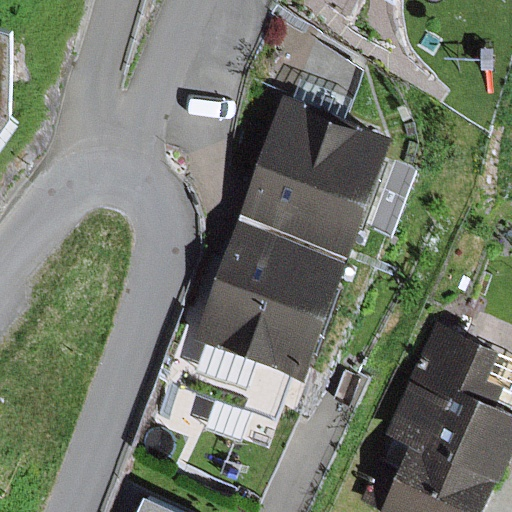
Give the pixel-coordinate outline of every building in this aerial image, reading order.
[(0,14),(0,137),(27,100),(24,21),(0,14)] [(398,130),(287,92),(247,205),(357,245),(398,130)] [(357,245),(247,205),(201,331),(181,324),(164,373),(279,415),(296,366),(312,371),(357,245)] [(510,348),(432,318),(388,430),(420,442),(393,511),(396,511),(492,511),(511,464),(511,405),(491,397),(510,348)] [(199,511),(154,490),(143,511),(199,511)]
